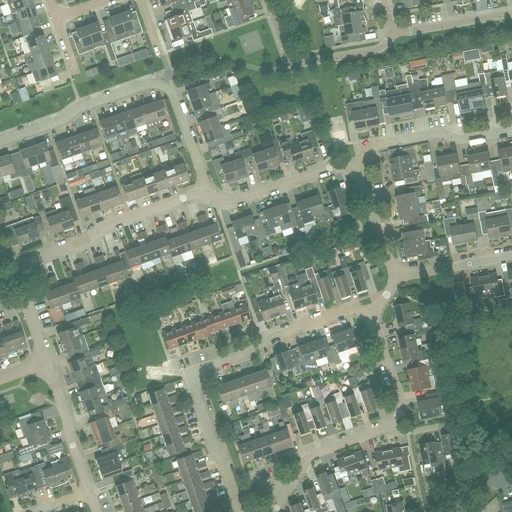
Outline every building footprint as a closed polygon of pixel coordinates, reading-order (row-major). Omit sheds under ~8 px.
[(16,12),(32,6),(30,0),(18,0),(12,2),(7,4),(11,14),(16,12)] [(217,0),(219,4),(226,1),(229,8),(248,1),(247,0),(217,0)] [(350,1),(354,0),(333,0),(335,9),(351,7),(350,1)] [(401,0),(402,3),(405,2),(406,8),(423,5),(421,0),(401,0)] [(229,8),(231,15),(224,18),(228,29),(250,21),(247,14),(252,13),(248,1),(229,8)] [(167,21),(165,22),(168,31),(193,22),(189,12),(196,9),(194,2),(187,5),(183,6),(185,13),(166,20),(167,21)] [(365,18),(364,17),(363,11),(358,11),(357,5),(351,7),(335,9),(335,10),(333,11),(333,15),(334,17),(335,18),(334,21),(335,27),(342,25),(365,22),(366,21),(366,20),(365,18)] [(36,15),(32,6),(16,12),(11,14),(10,14),(14,23),(36,15)] [(127,38),(143,32),(138,20),(133,22),(129,11),(118,15),(125,33),(127,38)] [(20,32),(22,37),(34,33),(32,28),(39,25),(36,15),(14,23),(14,24),(15,23),(18,32),(20,32)] [(108,19),(112,30),(106,32),(111,44),(127,38),(125,33),(118,15),(108,19)] [(366,21),(365,22),(342,25),(339,26),(342,45),(361,42),(359,34),(367,33),(366,28),(366,26),(366,24),(366,23),(366,21)] [(97,22),(86,26),(94,48),(100,46),(100,48),(105,46),(97,22)] [(193,22),(168,31),(171,40),(173,39),(174,41),(191,34),(193,41),(200,38),(199,33),(198,32),(197,32),(193,22)] [(80,41),(74,43),(79,55),(84,53),(94,49),(94,48),(86,26),(76,30),(80,41)] [(210,29),(199,33),(200,38),(212,34),(210,29)] [(34,33),(22,37),(22,38),(19,39),(24,54),(47,46),(43,36),(36,39),(34,33)] [(31,63),(34,62),(50,56),(47,46),(24,54),(21,55),(22,60),(24,59),(25,65),(28,64),(31,63)] [(116,60),(111,46),(106,48),(111,62),(116,60)] [(478,50),(463,53),(464,62),(480,59),(478,50)] [(503,71),(509,70),(506,55),(500,56),(503,71)] [(37,71),(54,65),(50,56),(34,62),(31,63),(32,67),(35,66),(37,71)] [(57,75),(54,65),(37,71),(31,73),(35,83),(38,81),(40,87),(52,83),(50,78),(57,75)] [(507,95),(502,70),(484,74),(487,85),(493,84),(495,97),(507,95)] [(240,103),(248,100),(239,75),(231,78),(240,103)] [(410,99),(416,98),(413,83),(414,83),(413,82),(412,77),(412,75),(406,76),(410,96),(399,98),(402,113),(403,113),(403,116),(412,114),(411,112),(413,111),(410,99)] [(448,76),(450,91),(456,90),(454,75),(448,76)] [(450,91),(448,76),(442,78),(444,88),(432,91),(436,107),(447,105),(445,92),(450,91)] [(190,101),(208,95),(206,89),(210,87),(208,83),(211,82),(209,77),(198,81),(200,86),(186,91),(190,101)] [(436,107),(432,91),(429,91),(426,79),(413,82),(414,83),(413,83),(416,98),(422,96),(424,109),(436,107)] [(480,81),(467,84),(468,87),(469,92),(473,110),(485,108),(484,99),(482,90),(481,86),(480,81)] [(29,87),(23,89),(27,102),(34,99),(29,87)] [(460,113),(473,110),(469,92),(468,87),(460,88),(458,91),(459,94),(456,95),(460,113)] [(385,89),(379,90),(383,108),(389,107),(390,115),(390,116),(392,115),(392,118),(401,116),(400,114),(402,113),(399,98),(397,89),(386,92),(385,89)] [(208,95),(190,101),(194,112),(207,107),(209,112),(220,108),(218,103),(214,92),(208,94),(208,95)] [(378,126),(380,126),(377,113),(383,112),(380,98),(374,99),(376,108),(365,111),(368,128),(370,128),(370,129),(371,130),(378,129),(378,127),(378,126)] [(162,125),(160,119),(167,117),(161,100),(151,104),(159,127),(162,125)] [(222,103),(224,109),(231,107),(229,101),(222,103)] [(354,118),(356,130),(358,130),(358,131),(359,132),(366,131),(366,130),(366,128),(368,128),(365,111),(363,101),(345,105),(348,119),(354,118)] [(151,104),(140,107),(146,124),(151,122),(153,128),(159,127),(151,104)] [(302,123),(314,119),(309,105),(297,109),(302,123)] [(140,107),(130,111),(136,127),(146,124),(140,107)] [(222,125),(219,126),(217,121),(224,118),(220,108),(209,112),(211,118),(198,123),(202,133),(222,126),(222,125)] [(130,111),(120,115),(128,136),(128,137),(138,133),(136,128),(136,127),(130,111)] [(120,115),(110,118),(115,135),(117,140),(128,136),(120,115)] [(110,118),(99,122),(105,138),(104,138),(106,144),(117,140),(115,135),(110,118)] [(221,144),(232,140),(228,130),(224,131),(222,126),(202,133),(205,143),(219,138),(221,144)] [(96,129),(86,133),(91,149),(102,146),(96,129)] [(313,130),(305,133),(300,135),(302,140),(297,142),(304,162),(314,158),(311,147),(318,144),(313,130)] [(86,133),(76,136),(81,153),(91,149),(86,133)] [(162,138),(164,143),(169,141),(175,139),(173,134),(167,136),(162,138)] [(76,136),(65,140),(71,156),(81,153),(76,136)] [(285,140),(279,142),(284,156),(286,161),(291,159),(293,165),(304,162),(297,142),(292,144),(290,138),(285,140)] [(262,151),(269,169),(279,166),(274,152),(280,150),(276,139),(266,142),(268,149),(262,151)] [(71,156),(65,140),(55,144),(61,160),(71,156)] [(47,167),(58,164),(53,150),(47,152),(44,143),(32,147),(38,164),(45,162),(47,167)] [(38,164),(32,147),(20,151),(23,160),(17,162),(22,178),(33,174),(30,167),(38,164)] [(269,169),(262,151),(252,155),(250,148),(244,150),(248,161),(254,159),(258,173),(269,169)] [(410,156),(415,155),(414,148),(400,151),(401,157),(389,159),(391,170),(412,166),(410,156)] [(498,150),(502,168),(502,170),(497,171),(500,186),(506,185),(504,173),(511,171),(511,166),(508,148),(498,150)] [(234,154),(236,160),(231,162),(237,180),(247,177),(242,163),(248,161),(244,150),(234,154)] [(479,154),(478,154),(483,178),(492,177),(492,172),(491,170),(490,162),(488,152),(487,153),(487,152),(485,151),(479,152),(478,153),(479,154)] [(111,155),(110,155),(112,161),(119,158),(117,152),(111,155)] [(472,175),(466,176),(468,184),(469,191),(470,197),(476,195),(475,188),(475,187),(474,182),(483,180),(483,178),(478,154),(477,154),(477,152),(469,154),(469,156),(468,156),(470,164),(470,168),(472,174),(472,175)] [(466,177),(461,178),(457,154),(456,154),(454,153),(448,154),(447,155),(447,156),(451,180),(461,178),(462,185),(468,184),(466,177)] [(22,178),(17,162),(11,164),(8,155),(0,158),(0,171),(2,176),(9,174),(11,180),(21,176),(22,178)] [(451,180),(447,156),(437,158),(440,174),(435,175),(440,200),(445,199),(442,182),(451,180)] [(237,180),(231,162),(224,164),(222,158),(212,161),(216,172),(222,170),(226,184),(237,180)] [(171,163),(161,166),(162,171),(168,188),(178,184),(173,167),(172,168),(171,163)] [(173,167),(178,184),(189,180),(183,164),(173,167)] [(413,171),(412,166),(391,170),(393,181),(405,178),(406,184),(419,182),(418,176),(420,176),(419,170),(413,171)] [(146,171),(148,176),(142,178),(148,195),(148,196),(150,196),(156,194),(156,193),(156,192),(158,191),(152,175),(150,170),(146,171)] [(168,188),(162,171),(152,175),(158,191),(168,188)] [(500,186),(497,171),(492,172),(492,177),(494,187),(500,186)] [(135,175),(130,177),(132,182),(138,198),(148,195),(142,178),(136,180),(135,175)] [(138,198),(132,182),(121,185),(127,202),(138,198)] [(397,196),(397,198),(395,198),(395,199),(396,207),(397,207),(399,207),(399,208),(416,205),(419,204),(418,198),(421,195),(421,192),(422,192),(421,186),(408,188),(409,194),(397,196)] [(116,187),(106,191),(112,207),(122,204),(116,187)] [(333,208),(339,206),(342,214),(348,212),(354,210),(350,199),(347,189),(346,189),(341,191),(339,188),(338,188),(338,187),(337,187),(331,188),(331,189),(331,191),(327,192),(333,208)] [(87,191),(83,192),(86,198),(91,214),(101,211),(96,194),(90,196),(87,191)] [(96,194),(101,211),(112,207),(106,191),(96,194)] [(38,193),(32,196),(38,212),(44,210),(38,193)] [(318,195),(307,199),(313,216),(323,212),(326,220),(332,218),(328,206),(322,208),(318,195)] [(0,205),(10,202),(8,196),(0,198),(0,205)] [(62,213),(58,215),(56,209),(55,210),(63,231),(74,227),(69,213),(74,212),(69,196),(59,200),(62,209),(61,209),(62,213)] [(91,214),(86,198),(75,202),(81,218),(91,214)] [(297,201),(297,202),(296,203),(300,216),(295,218),(297,225),(299,229),(304,227),(303,224),(314,221),(312,216),(313,216),(307,199),(306,199),(306,198),(304,198),(298,200),(297,201)] [(273,208),(279,226),(281,231),(297,225),(295,218),(293,213),(287,215),(284,204),(273,208)] [(415,224),(415,223),(428,221),(427,215),(419,216),(416,205),(399,208),(399,209),(398,210),(397,210),(398,218),(399,219),(401,218),(401,220),(403,227),(415,224)] [(279,226),(273,208),(263,211),(267,222),(261,224),(262,227),(265,236),(275,233),(273,228),(279,226)] [(502,236),(503,237),(508,236),(510,235),(509,234),(511,234),(508,218),(511,217),(511,208),(506,210),(496,212),(500,236),(501,235),(502,236)] [(52,234),(63,231),(55,210),(45,213),(52,234)] [(487,214),(484,212),(478,213),(480,224),(486,223),(489,238),(491,237),(491,239),(493,239),(498,238),(499,237),(499,236),(500,236),(496,212),(487,214)] [(481,225),(480,224),(478,213),(467,215),(468,225),(462,226),(466,242),(478,240),(475,226),(481,225)] [(207,220),(205,214),(197,217),(199,223),(207,220)] [(262,227),(256,229),(251,215),(241,219),(247,235),(252,234),(253,237),(258,235),(260,241),(266,238),(265,236),(262,227)] [(39,217),(33,219),(32,217),(22,221),(30,242),(40,239),(37,232),(44,230),(39,217)] [(236,236),(230,238),(235,253),(241,251),(237,239),(247,235),(241,219),(240,217),(230,220),(236,236)] [(454,245),(466,242),(462,226),(457,227),(455,218),(443,220),(444,226),(450,225),(454,245)] [(30,242),(22,221),(5,227),(9,238),(16,236),(19,246),(30,242)] [(188,227),(185,221),(177,224),(179,230),(188,227)] [(406,245),(425,242),(422,230),(429,229),(428,223),(412,226),(413,232),(404,234),(406,245)] [(159,233),(167,230),(165,224),(156,227),(159,233)] [(215,224),(205,228),(211,243),(221,240),(215,224)] [(205,228),(195,231),(201,247),(211,243),(205,228)] [(139,240),(147,237),(145,231),(136,234),(139,240)] [(195,231),(185,234),(191,250),(201,247),(195,231)] [(185,234),(176,238),(181,254),(191,250),(185,234)] [(155,241),(160,257),(170,253),(166,241),(165,238),(155,241)] [(176,238),(166,241),(170,253),(171,257),(181,254),(176,238)] [(160,257),(155,241),(145,245),(151,260),(160,257)] [(425,242),(406,245),(408,257),(418,255),(419,261),(439,257),(438,251),(434,252),(433,247),(426,248),(425,242)] [(356,243),(345,247),(348,254),(359,249),(356,243)] [(151,260),(145,245),(135,248),(141,264),(151,260)] [(141,264),(135,248),(122,253),(128,270),(131,269),(131,267),(141,264)] [(120,255),(122,261),(112,265),(117,281),(128,277),(126,271),(128,270),(122,253),(119,254),(118,249),(113,251),(116,257),(120,255)] [(102,255),(94,258),(96,264),(104,261),(102,255)] [(349,273),(348,267),(344,256),(338,258),(344,275),(349,273)] [(83,262),(74,265),(76,271),(85,268),(83,262)] [(348,267),(349,273),(356,293),(367,289),(360,269),(366,267),(364,262),(348,267)] [(288,286),(281,264),(275,266),(282,288),(288,286)] [(117,281),(112,265),(102,268),(108,284),(117,281)] [(275,266),(268,269),(272,281),(279,279),(275,266)] [(306,306),(317,302),(313,289),(318,287),(316,280),(311,267),(304,270),(308,280),(298,283),(306,306)] [(108,284),(102,268),(92,272),(98,287),(108,284)] [(320,279),(316,280),(318,287),(323,300),(333,297),(326,276),(332,275),(330,269),(318,273),(320,279)] [(83,275),(88,291),(98,287),(92,272),(83,275)] [(498,282),(496,273),(483,276),(487,293),(494,292),(495,298),(506,296),(503,281),(498,282)] [(88,291),(83,275),(72,279),(74,282),(78,294),(79,294),(88,291)] [(344,275),(341,275),(333,278),(340,299),(351,295),(344,275)] [(54,276),(46,279),(48,285),(57,282),(54,276)] [(487,293),(483,276),(471,278),(473,287),(466,289),(468,303),(481,301),(480,295),(487,293)] [(64,286),(70,302),(80,298),(79,294),(78,294),(74,282),(64,286)] [(295,310),(306,306),(298,283),(287,287),(295,310)] [(70,302),(64,286),(55,289),(60,305),(70,302)] [(60,305),(55,289),(44,293),(50,309),(60,305)] [(275,317),(286,313),(278,290),(272,292),(274,297),(268,299),(275,317)] [(465,299),(464,292),(454,294),(455,301),(464,299),(465,299)] [(275,317),(268,299),(257,303),(255,298),(250,300),(255,314),(260,312),(263,321),(275,317)] [(509,313),(507,299),(499,300),(502,314),(509,313)] [(405,332),(408,332),(409,334),(440,327),(440,325),(428,327),(423,328),(421,319),(413,321),(409,303),(394,306),(399,327),(404,326),(405,332)] [(234,308),(239,323),(250,319),(245,304),(234,308)] [(224,311),(229,326),(239,323),(234,308),(224,311)] [(224,311),(223,312),(214,315),(219,330),(229,326),(224,311)] [(214,315),(204,319),(209,333),(219,330),(214,315)] [(80,327),(90,323),(88,317),(71,323),(72,328),(57,333),(61,344),(77,338),(83,336),(80,327)] [(204,319),(194,322),(199,339),(208,336),(207,334),(209,333),(204,319)] [(472,320),(459,322),(461,335),(475,333),(472,320)] [(5,331),(13,328),(10,322),(3,325),(5,331)] [(194,322),(183,326),(189,343),(199,339),(194,322)] [(183,326),(173,329),(179,346),(189,343),(183,326)] [(441,331),(440,327),(409,334),(409,336),(398,338),(401,350),(417,346),(416,340),(419,339),(418,336),(429,333),(441,331)] [(341,333),(346,349),(356,346),(350,329),(349,330),(349,329),(347,328),(341,330),(341,331),(341,332),(341,333)] [(168,350),(179,346),(173,329),(163,333),(168,350)] [(0,339),(1,342),(0,342),(0,361),(8,359),(7,356),(27,349),(21,332),(0,339)] [(349,356),(346,349),(341,333),(331,336),(334,345),(337,353),(338,354),(340,360),(349,356)] [(61,345),(59,345),(62,351),(63,351),(64,354),(70,352),(72,356),(88,351),(84,341),(79,343),(77,338),(61,344),(61,345)] [(320,340),(309,343),(317,367),(317,366),(328,363),(328,364),(334,362),(332,356),(330,351),(325,353),(320,340)] [(303,360),(297,362),(301,374),(307,372),(318,368),(317,366),(317,367),(309,343),(308,344),(308,343),(307,342),(300,344),(299,346),(299,347),(298,347),(303,360)] [(411,381),(428,377),(435,376),(433,365),(444,363),(443,357),(434,358),(433,352),(426,353),(425,350),(418,351),(417,346),(401,350),(403,361),(414,358),(415,363),(429,359),(430,365),(408,370),(411,381)] [(275,357),(270,359),(275,374),(281,372),(280,372),(292,367),(295,376),(301,374),(297,362),(291,364),(287,351),(286,351),(285,350),(279,351),(279,354),(274,355),(275,357)] [(71,373),(94,365),(92,357),(90,358),(88,351),(72,356),(74,361),(68,363),(71,373)] [(335,364),(341,363),(340,360),(338,354),(333,356),(335,364)] [(90,383),(100,380),(100,379),(95,365),(94,365),(71,373),(75,383),(85,380),(87,384),(90,383)] [(265,369),(255,373),(261,389),(266,388),(268,395),(273,394),(270,386),(271,386),(265,369)] [(246,376),(254,401),(255,400),(258,399),(256,391),(260,390),(261,389),(255,373),(246,376)] [(246,376),(236,380),(242,396),(247,394),(249,402),(254,401),(246,376)] [(320,376),(312,379),(314,385),(322,383),(320,376)] [(413,392),(430,388),(428,377),(411,381),(413,392)] [(79,392),(78,392),(82,402),(98,397),(105,394),(100,380),(90,383),(92,387),(79,392)] [(236,380),(226,383),(235,407),(239,406),(237,398),(242,396),(236,380)] [(373,381),(368,383),(357,386),(362,400),(366,412),(376,408),(374,400),(379,398),(375,386),(373,381)] [(235,407),(226,383),(216,386),(222,403),(228,401),(230,409),(235,407)] [(447,403),(445,391),(450,390),(449,384),(435,387),(436,393),(437,399),(418,404),(422,419),(441,415),(439,405),(447,403)] [(167,399),(165,393),(175,390),(173,385),(148,394),(151,405),(167,399)] [(362,400),(357,386),(351,388),(353,394),(343,397),(350,418),(360,414),(356,402),(362,400)] [(329,402),(325,404),(327,412),(332,424),(342,420),(338,408),(343,406),(339,393),(333,394),(327,396),(329,402)] [(98,397),(82,402),(86,413),(87,412),(89,417),(100,413),(111,409),(110,409),(114,408),(111,399),(108,400),(105,394),(98,397)] [(171,409),(169,403),(178,400),(177,396),(167,399),(151,405),(155,415),(171,409)] [(322,414),(327,412),(325,404),(323,398),(312,402),(314,407),(309,409),(311,417),(316,429),(326,426),(322,414)] [(311,417),(309,409),(307,404),(301,406),(303,411),(292,415),(299,435),(310,431),(306,419),(311,417)] [(174,420),(174,419),(172,414),(182,410),(180,406),(171,409),(155,415),(158,425),(174,420)] [(90,423),(93,434),(112,428),(112,427),(116,426),(111,409),(100,413),(104,412),(106,417),(90,423)] [(178,430),(178,429),(176,424),(185,421),(184,416),(174,419),(174,420),(158,425),(162,435),(178,430)] [(20,421),(18,421),(19,423),(24,438),(25,437),(31,435),(46,430),(43,420),(41,420),(34,423),(33,419),(32,417),(20,421)] [(282,449),(292,446),(286,429),(283,422),(278,423),(281,431),(276,433),(282,449)] [(162,435),(165,445),(181,440),(179,434),(189,431),(187,426),(178,429),(178,430),(162,435)] [(272,453),(282,449),(276,433),(271,435),(268,427),(263,428),(272,453)] [(115,436),(112,428),(93,434),(97,445),(114,439),(116,445),(123,443),(120,434),(115,436)] [(262,456),(272,453),(263,428),(259,430),(262,438),(257,439),(262,456)] [(28,446),(18,449),(19,451),(21,456),(30,453),(34,451),(48,447),(46,442),(49,441),(50,440),(49,437),(50,437),(48,430),(46,431),(46,430),(31,435),(25,437),(28,446)] [(253,459),(262,456),(257,439),(252,441),(249,433),(244,435),(253,459)] [(457,433),(442,436),(446,455),(454,454),(456,463),(469,461),(466,446),(460,447),(457,433)] [(243,463),(253,459),(244,435),(240,436),(242,444),(237,446),(243,463)] [(181,440),(165,445),(169,456),(185,451),(183,444),(192,441),(191,436),(181,440)] [(421,443),(422,445),(420,445),(423,464),(422,464),(424,475),(433,473),(446,471),(443,455),(437,456),(435,442),(433,443),(432,441),(421,443)] [(124,461),(120,451),(124,449),(122,443),(115,446),(117,452),(95,460),(99,470),(119,463),(124,461)] [(153,443),(147,445),(150,452),(156,450),(153,443)] [(399,472),(411,470),(408,456),(402,457),(400,448),(387,451),(391,468),(398,466),(399,472)] [(176,460),(179,471),(195,465),(193,459),(203,456),(201,451),(176,460)] [(391,468),(387,451),(375,453),(378,471),(391,468)] [(349,456),(355,473),(362,470),(363,475),(365,476),(369,475),(367,469),(361,452),(349,456)] [(339,465),(333,467),(334,471),(339,485),(350,481),(348,475),(355,473),(349,456),(337,460),(339,465)] [(57,461),(51,463),(52,468),(58,485),(66,483),(65,481),(68,480),(68,479),(74,477),(71,469),(67,457),(57,461)] [(199,475),(197,469),(206,466),(205,461),(195,465),(179,471),(183,481),(199,475)] [(44,463),(35,466),(39,478),(44,476),(47,487),(50,486),(51,488),(58,485),(52,468),(47,470),(44,463)] [(119,463),(99,470),(102,480),(123,473),(119,463)] [(35,466),(20,471),(27,494),(37,490),(35,482),(40,480),(39,478),(35,466)] [(20,471),(19,470),(3,475),(8,488),(6,489),(9,499),(17,497),(20,496),(20,498),(27,496),(26,494),(27,494),(20,471)] [(124,472),(127,478),(133,476),(130,470),(124,472)] [(210,476),(208,472),(199,475),(183,481),(186,491),(202,485),(200,479),(210,476)] [(316,476),(322,494),(323,496),(325,502),(335,498),(336,500),(342,498),(340,493),(338,488),(336,483),(332,472),(327,474),(326,472),(316,476)] [(155,483),(162,480),(159,473),(152,476),(155,483)] [(378,494),(388,492),(383,477),(377,479),(376,479),(371,481),(376,495),(378,494)] [(119,496),(136,490),(132,480),(115,486),(119,496)] [(162,480),(155,483),(157,490),(164,487),(162,480)] [(206,496),(206,495),(204,490),(213,486),(212,482),(202,485),(186,491),(190,501),(206,496)] [(316,511),(326,511),(328,511),(326,506),(321,508),(314,488),(303,491),(310,511),(315,510),(316,511)] [(136,490),(119,496),(122,506),(139,500),(136,490)] [(388,492),(378,494),(381,511),(404,511),(402,502),(401,503),(394,504),(393,496),(399,494),(398,490),(388,492)] [(209,506),(207,500),(217,497),(215,492),(206,495),(206,496),(190,501),(193,511),(209,506)] [(162,502),(169,500),(166,493),(159,495),(162,502)] [(139,500),(122,506),(124,511),(134,511),(143,509),(139,500)] [(169,500),(162,502),(164,509),(171,506),(169,500)] [(511,511),(511,500),(501,504),(503,511),(511,511)] [(209,506),(193,511),(211,511),(211,510),(220,507),(219,502),(209,506)] [(290,507),(292,511),(304,511),(301,503),(290,507)]
